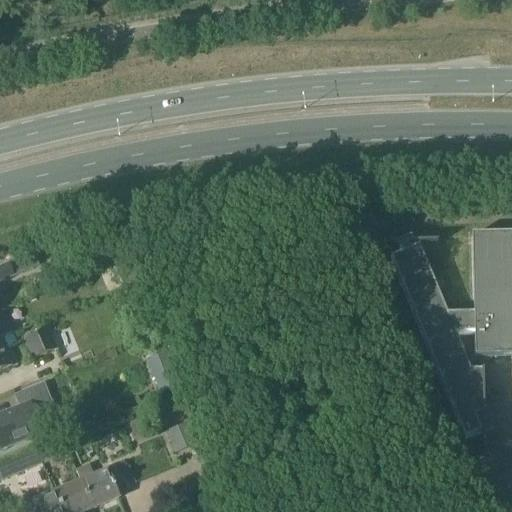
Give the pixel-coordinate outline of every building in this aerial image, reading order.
[(127,233),(104,236),(113,258),(116,265),(136,257),(127,233)] [(395,246),(399,257),(388,262),(463,443),(479,436),(492,430),(485,413),(482,414),(481,374),(479,374),(479,375),(469,375),(453,338),(472,337),(473,361),(511,360),(511,238),(470,239),(472,318),(445,318),(417,250),(414,251),(413,249),(409,240),(395,246)] [(10,265),(16,278),(36,270),(30,257),(10,265)] [(133,259),(114,266),(123,288),(142,281),(144,280),(135,258),(133,259)] [(0,267),(0,284),(14,278),(9,264),(0,267)] [(154,310),(150,302),(147,295),(136,300),(143,315),(153,310),(154,310)] [(0,342),(3,341),(12,337),(2,313),(0,314),(0,342)] [(31,362),(57,352),(49,332),(24,342),(31,362)] [(0,375),(17,368),(11,354),(4,357),(2,353),(17,347),(13,336),(12,337),(3,341),(0,342),(0,375)] [(159,396),(181,388),(167,353),(146,361),(159,396)] [(21,411),(0,420),(0,447),(1,450),(44,432),(38,416),(51,411),(41,387),(16,398),(21,411)] [(188,426),(167,434),(175,454),(196,446),(188,426)] [(42,467),(54,462),(49,450),(37,455),(42,467)] [(18,461),(0,468),(0,476),(2,482),(23,473),(18,461)] [(107,474),(83,485),(93,511),(118,500),(107,474)] [(89,511),(93,511),(83,485),(56,496),(62,511),(89,511)] [(62,511),(56,496),(27,508),(28,511),(62,511)]
